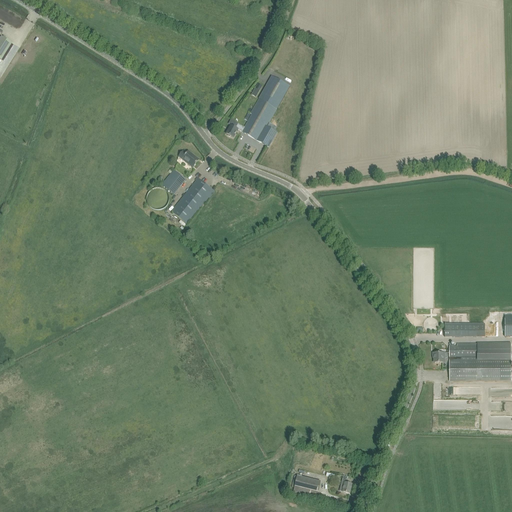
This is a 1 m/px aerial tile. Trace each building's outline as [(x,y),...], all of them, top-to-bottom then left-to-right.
[(1,36),(0,38),(0,59),(1,60),(12,43),(1,36)] [(267,123),(269,124),(290,87),(272,76),(251,114),(252,115),(242,132),(269,148),(277,133),(265,126),(267,123)] [(251,95),(256,98),(260,90),(259,90),(259,89),(257,88),(256,88),(255,88),(251,95)] [(231,126),(226,134),(228,135),(228,136),(230,137),(233,138),(238,130),(236,128),(238,124),(231,120),(229,124),(231,126)] [(183,152),(180,156),(179,157),(193,168),(199,160),(188,152),(186,154),(183,152)] [(174,171),(162,185),(174,195),(186,180),(174,171)] [(196,179),(171,212),(187,225),(204,203),(205,204),(212,196),(215,192),(198,178),(197,179),(196,179)] [(511,274),(439,275),(440,315),(511,313),(511,274)] [(484,324),(445,324),(445,337),(477,337),(484,337),(484,324)] [(511,343),(477,343),(457,344),(457,346),(449,346),(450,381),(481,381),(501,381),(511,381),(511,343)] [(444,353),(439,353),(434,353),(434,363),(442,363),(442,358),(444,358),(446,358),(447,357),(447,353),(444,353)] [(434,385),(433,399),(442,400),(442,385),(434,385)] [(511,388),(495,388),(495,397),(511,396),(511,388)] [(452,409),(452,401),(442,400),(442,409),(452,409)] [(297,476),(293,493),(316,499),(320,482),(297,476)] [(340,492),(342,492),(350,494),(352,485),(346,483),(347,477),(344,476),(340,492)]
